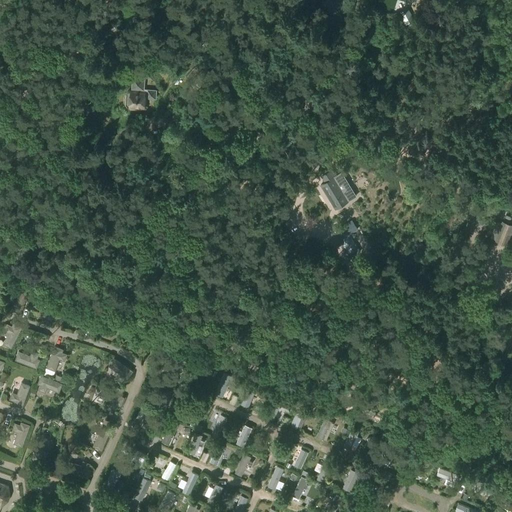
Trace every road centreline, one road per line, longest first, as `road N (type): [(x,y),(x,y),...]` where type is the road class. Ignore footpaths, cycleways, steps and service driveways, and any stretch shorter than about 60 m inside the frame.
road 1 (track): [(0,254),(511,474)]
road 2 (track): [(177,387),(343,457)]
road 3 (track): [(152,445),(309,511)]
